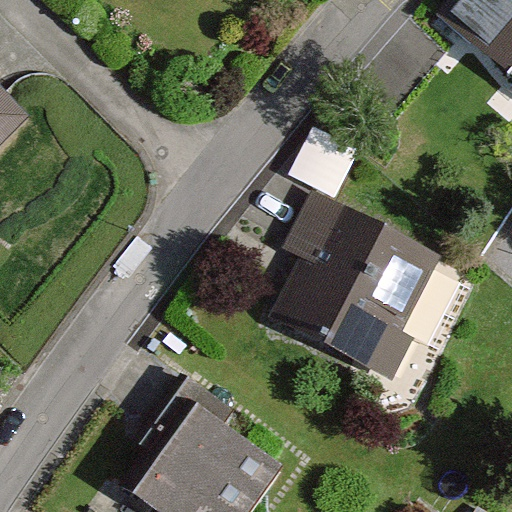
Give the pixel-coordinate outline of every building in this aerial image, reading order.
[(511,0),(448,0),(436,15),(511,76),(511,0)] [(0,145),(32,113),(0,81),(0,145)] [(317,124),(296,172),(341,191),(361,142),(317,124)] [(307,189),(280,242),(304,254),(272,317),(420,391),(442,348),(407,330),(444,258),(307,189)] [(207,403),(141,491),(167,511),(255,511),(291,466),(207,403)]
